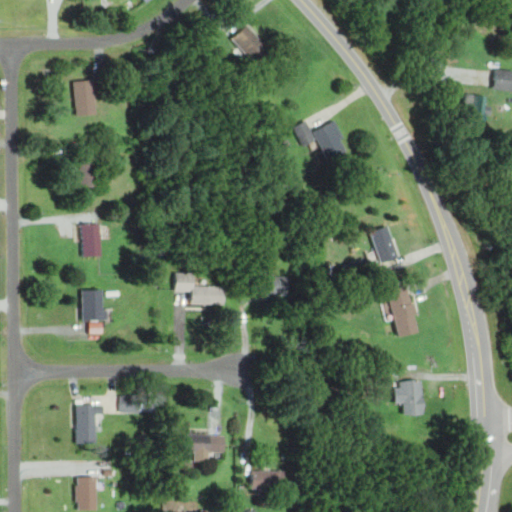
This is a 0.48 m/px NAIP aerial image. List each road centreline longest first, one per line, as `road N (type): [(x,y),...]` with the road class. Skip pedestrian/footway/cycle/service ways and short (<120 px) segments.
road 1 (tertiary): [(476,511),(485,421),(455,253),(388,110),(302,0)]
road 2 (residential): [(15,511),(12,43)]
road 3 (residential): [(14,370),(240,369)]
road 4 (residential): [(0,43),(123,36),(185,0)]
